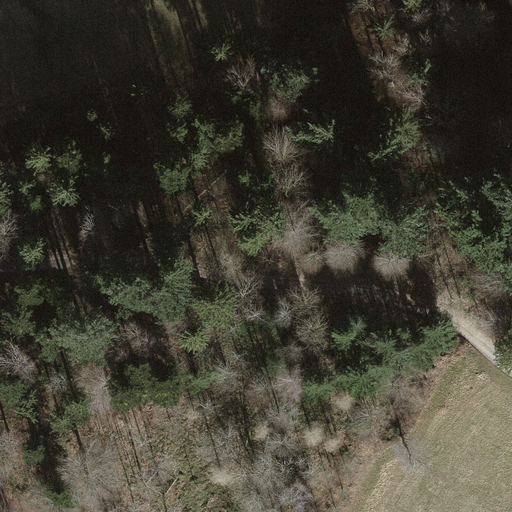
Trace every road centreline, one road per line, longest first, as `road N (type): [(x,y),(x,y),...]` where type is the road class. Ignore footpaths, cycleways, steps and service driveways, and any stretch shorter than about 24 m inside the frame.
road 1 (track): [(0,272),(180,268),(390,295),(511,364)]
road 2 (track): [(323,0),(106,85),(0,117)]
